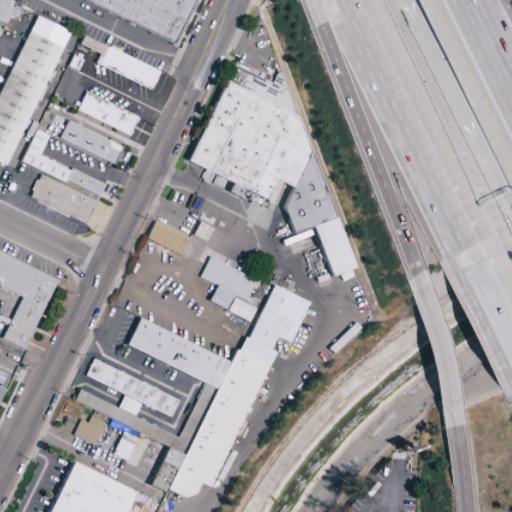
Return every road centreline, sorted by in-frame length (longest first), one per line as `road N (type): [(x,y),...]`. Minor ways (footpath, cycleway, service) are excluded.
road 1 (tertiary): [(44,387),(233,0)]
road 2 (motorway): [(352,0),(473,268)]
road 3 (motorway): [(322,0),(426,273)]
road 4 (motorway): [(355,0),(490,259)]
road 5 (motorway): [(388,0),(507,251)]
road 6 (motorway): [(511,154),(435,0)]
road 7 (motorway): [(477,136),(408,0)]
road 8 (motorway): [(426,273),(454,395)]
